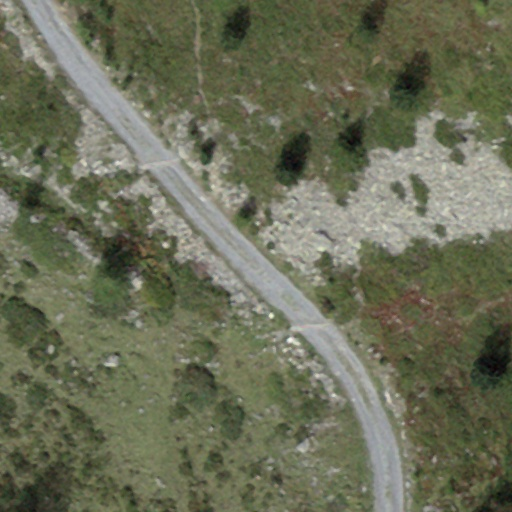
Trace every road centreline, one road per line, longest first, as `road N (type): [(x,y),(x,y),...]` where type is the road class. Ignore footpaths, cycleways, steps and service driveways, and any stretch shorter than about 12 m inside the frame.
road 1 (track): [(224,223),(332,328),(396,443),(412,511)]
road 2 (track): [(59,0),(86,59),(224,223)]
